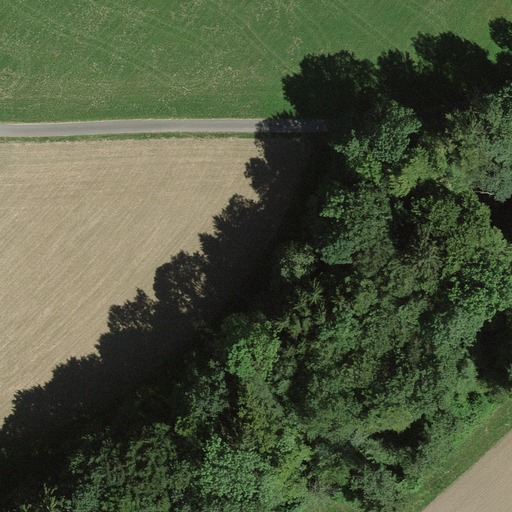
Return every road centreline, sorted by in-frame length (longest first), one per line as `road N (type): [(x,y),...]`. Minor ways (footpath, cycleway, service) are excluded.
road 1 (track): [(511,97),(352,124),(0,129)]
road 2 (motorway): [(511,349),(412,511)]
